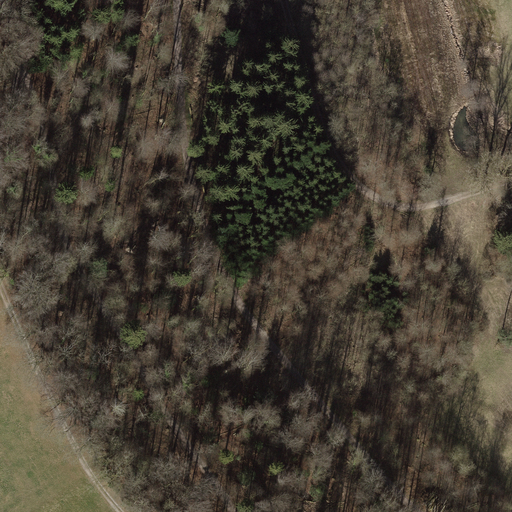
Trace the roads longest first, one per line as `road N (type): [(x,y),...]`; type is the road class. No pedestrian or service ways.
road 1 (track): [(175,0),(187,157),(229,296),(418,511)]
road 2 (track): [(8,0),(51,164),(57,222),(76,265),(233,511)]
road 3 (track): [(511,181),(431,205),(397,206),(364,191),(323,129),(284,0)]
road 4 (track): [(0,280),(53,408),(85,468),(121,511)]
